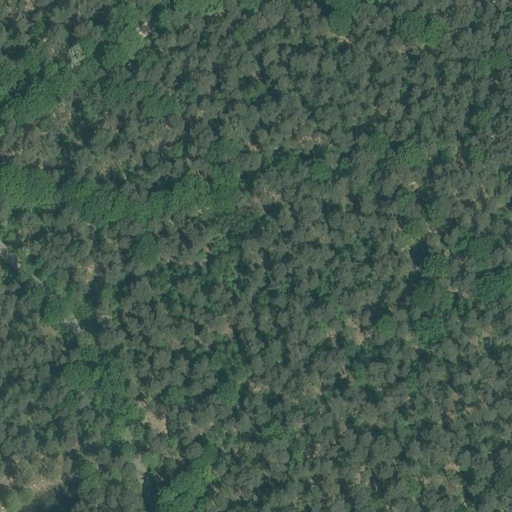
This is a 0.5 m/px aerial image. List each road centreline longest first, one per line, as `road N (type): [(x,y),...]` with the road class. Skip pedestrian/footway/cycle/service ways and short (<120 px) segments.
road 1 (unclassified): [(156,511),(86,343),(0,248)]
road 2 (track): [(0,116),(191,0)]
